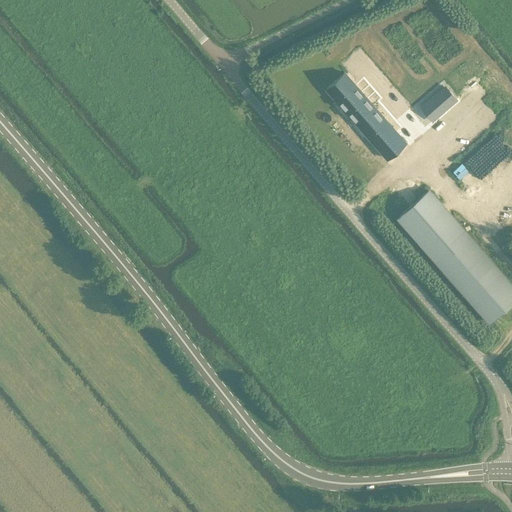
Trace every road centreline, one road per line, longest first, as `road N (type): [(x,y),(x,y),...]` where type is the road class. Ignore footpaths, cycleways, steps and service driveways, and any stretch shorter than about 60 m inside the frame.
road 1 (secondary): [(446,476),(329,482),(271,451),(0,123)]
road 2 (tertiary): [(504,396),(220,65)]
road 3 (unclassified): [(220,65),(352,0)]
